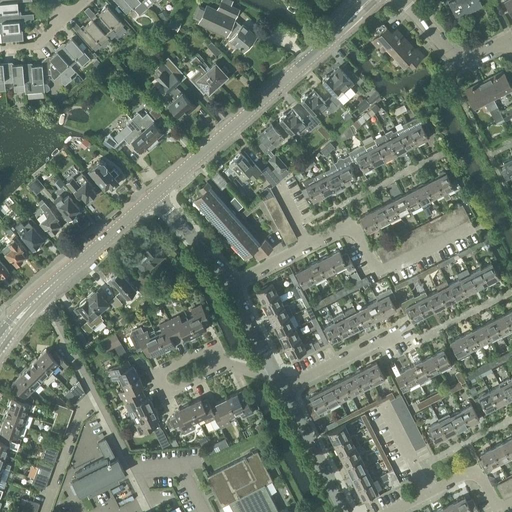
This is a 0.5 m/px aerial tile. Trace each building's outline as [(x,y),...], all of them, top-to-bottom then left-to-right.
[(147,8),(141,0),(140,1),(139,0),(113,0),(126,14),(132,8),(139,15),(147,8)] [(139,0),(140,1),(141,0),(147,8),(154,2),(156,0),(139,0)] [(207,5),(198,24),(226,37),(227,34),(231,37),(230,39),(243,51),(256,36),(242,24),(241,26),(234,20),(234,19),(239,9),(231,5),(233,1),(230,0),(220,0),(216,10),(207,5)] [(479,0),(450,0),(444,3),(449,13),(452,11),(456,18),(482,5),(479,0)] [(511,0),(497,0),(504,14),(509,12),(511,17),(511,16),(511,0)] [(0,22),(1,22),(1,23),(19,21),(21,21),(21,15),(18,15),(17,2),(0,3),(0,22)] [(123,25),(107,6),(105,8),(105,7),(101,10),(102,11),(99,14),(99,15),(97,17),(95,14),(90,18),(92,20),(106,36),(107,35),(113,30),(115,32),(123,25)] [(109,38),(107,35),(106,36),(92,20),(84,27),(85,28),(82,30),(80,27),(76,31),(91,49),(98,43),(100,45),(109,38)] [(0,22),(0,38),(0,42),(3,42),(23,40),(22,34),(20,34),(19,21),(1,23),(1,22),(0,22)] [(396,29),(392,33),(386,27),(370,42),(376,48),(382,42),(392,54),(407,41),(396,29)] [(69,64),(75,59),(82,66),(90,59),(71,38),(62,47),(60,45),(55,49),(57,51),(69,64)] [(417,49),(415,50),(407,41),(392,54),(403,66),(407,61),(412,66),(423,56),(417,49)] [(216,57),(222,52),(211,42),(206,46),(216,57)] [(75,72),(69,64),(57,51),(47,60),(45,58),(41,62),(41,64),(42,75),(51,74),(54,77),(58,73),(61,75),(62,82),(65,85),(71,80),(71,78),(70,77),(75,72)] [(207,66),(197,54),(194,58),(204,69),(207,66)] [(185,77),(177,68),(167,57),(162,61),(163,62),(180,81),(185,77)] [(198,69),(189,78),(199,88),(203,93),(206,90),(208,93),(209,92),(211,92),(214,89),(214,87),(218,84),(206,71),(204,69),(194,58),(191,60),(198,69)] [(24,91),(22,64),(9,65),(9,62),(2,63),(4,83),(5,83),(13,82),(14,92),(24,91)] [(176,86),(180,81),(163,62),(156,69),(160,73),(155,78),(168,93),(168,92),(176,86)] [(209,68),(206,71),(218,84),(222,80),(224,81),(226,78),(226,77),(227,76),(225,73),(228,70),(224,65),(221,68),(215,62),(209,68)] [(42,75),(41,64),(28,66),(28,63),(22,64),(24,91),(25,91),(25,94),(47,92),(49,89),(49,87),(44,81),(43,81),(42,75)] [(342,71),(339,74),(335,70),(329,76),(325,75),(322,78),(322,81),(333,94),(337,98),(353,83),(342,71)] [(493,98),(511,89),(502,72),(484,81),(493,98)] [(503,119),(493,98),(484,81),(465,91),(474,108),(483,103),(487,111),(488,110),(489,112),(490,112),(495,123),(503,119)] [(174,99),(168,104),(173,110),(172,110),(172,111),(172,113),(172,114),(173,114),(174,114),(175,114),(176,113),(178,115),(184,110),(184,111),(185,110),(186,111),(187,112),(194,107),(178,89),(176,86),(168,92),(174,99)] [(337,98),(333,94),(324,102),(313,89),(308,94),(304,94),(301,97),(300,100),(312,113),(319,107),(322,111),(326,108),(330,113),(337,107),(336,106),(341,102),(337,98)] [(371,104),(380,96),(376,91),(366,98),(371,104)] [(363,109),(369,104),(365,100),(359,105),(363,109)] [(375,113),(380,109),(376,105),(371,108),(375,113)] [(154,106),(149,111),(156,119),(161,114),(154,106)] [(307,116),(302,120),(292,108),(286,114),(282,114),(279,116),(279,119),(291,132),(297,127),(301,130),(305,127),(309,131),(315,125),(307,116)] [(371,117),(375,113),(371,108),(367,112),(371,117)] [(131,119),(153,144),(159,138),(157,136),(162,132),(161,131),(164,129),(159,123),(157,126),(153,122),(154,121),(147,113),(142,117),(138,112),(131,119)] [(428,139),(421,124),(424,122),(422,118),(414,118),(406,123),(417,144),(428,139)] [(147,149),(153,144),(131,119),(126,124),(132,130),(123,137),(129,144),(132,142),(135,145),(132,148),(137,153),(139,151),(140,151),(145,147),(147,149)] [(357,129),(361,125),(357,121),(353,124),(357,129)] [(407,150),(417,144),(406,123),(402,125),(403,127),(397,130),(407,150)] [(270,151),(271,149),(283,139),(280,134),(271,124),(258,135),(263,141),(259,146),(266,154),(267,153),(271,157),(268,160),(275,168),(271,172),(279,181),(289,173),(285,168),(286,167),(275,154),(274,155),(270,151)] [(407,150),(397,130),(393,132),(392,130),(385,134),(396,155),(407,150)] [(385,160),(396,155),(385,134),(374,139),(385,160)] [(118,143),(110,135),(104,140),(114,146),(114,147),(118,143)] [(83,139),(79,145),(84,149),(90,143),(90,142),(84,138),(83,139)] [(374,166),(385,160),(374,139),(363,144),(374,166)] [(330,151),(334,148),(330,143),(326,147),(330,151)] [(364,171),(374,166),(363,144),(349,152),(357,168),(361,166),(364,171)] [(325,155),(330,151),(326,147),(321,151),(325,155)] [(241,153),(229,163),(243,178),(247,182),(253,178),(260,171),(253,162),(251,164),(241,153)] [(351,168),(355,166),(349,155),(343,158),(341,158),(339,158),(337,160),(336,162),(334,163),(345,185),(356,179),(351,168)] [(506,167),(500,170),(505,179),(511,175),(511,156),(503,161),(506,167)] [(310,168),(315,164),(311,159),(307,163),(310,168)] [(103,161),(100,161),(99,160),(89,169),(95,177),(104,189),(109,185),(111,188),(118,182),(114,177),(118,174),(113,168),(109,172),(106,169),(105,168),(106,168),(106,164),(103,161)] [(306,172),(310,168),(307,163),(302,167),(306,172)] [(335,190),(345,185),(334,163),(330,165),(329,169),(325,171),(335,190)] [(279,181),(271,172),(268,168),(261,173),(272,187),(279,181)] [(324,196),(335,190),(325,171),(314,177),(324,196)] [(228,184),(228,183),(218,172),(211,178),(221,189),(228,184)] [(438,178),(435,180),(443,194),(442,195),(445,201),(450,198),(447,192),(453,189),(445,174),(445,173),(443,172),(438,175),(437,177),(438,178)] [(92,186),(83,176),(81,173),(74,179),(73,178),(68,182),(72,186),(71,187),(74,190),(74,191),(79,198),(81,196),(85,201),(88,198),(89,199),(92,199),(95,196),(95,193),(91,188),(92,186)] [(313,202),(324,196),(314,177),(303,182),(313,202)] [(36,178),(32,182),(40,191),(44,187),(36,178)] [(228,184),(234,190),(238,187),(232,180),(228,184)] [(435,180),(424,185),(431,200),(442,195),(443,194),(435,180)] [(40,191),(32,182),(28,185),(36,194),(40,191)] [(424,185),(413,191),(421,206),(422,208),(427,206),(425,203),(431,200),(424,185)] [(258,244),(207,187),(194,199),(245,257),(255,248),(258,251),(254,254),(258,258),(271,246),(264,238),(258,244)] [(263,201),(274,196),(270,188),(260,196),(261,197),(263,201)] [(406,194),(402,196),(410,211),(421,206),(413,191),(412,190),(410,189),(406,191),(405,193),(406,194)] [(60,196),(55,200),(54,201),(57,205),(69,219),(72,220),(75,217),(76,214),(75,213),(79,209),(68,196),(63,200),(60,196)] [(266,207),(277,201),(274,196),(263,201),(264,202),(265,204),(266,207)] [(402,196),(392,201),(400,216),(410,211),(402,196)] [(234,197),(230,201),(238,210),(242,206),(234,197)] [(260,204),(264,202),(263,201),(261,197),(255,202),(258,206),(260,204)] [(269,212),(279,207),(277,201),(266,207),(268,210),(269,212)] [(392,201),(381,207),(389,221),(400,216),(392,201)] [(40,205),(39,206),(44,212),(43,213),(47,216),(39,222),(45,229),(46,228),(51,234),(54,234),(57,231),(57,228),(60,225),(56,221),(58,219),(52,212),(44,202),(40,205)] [(272,217),(282,212),(279,207),(269,212),(269,213),(270,215),(272,217)] [(381,207),(370,212),(378,227),(389,221),(381,207)] [(458,212),(463,210),(462,207),(451,212),(453,215),(459,226),(464,223),(458,212)] [(469,221),(463,210),(458,212),(464,223),(469,221)] [(274,223),(285,217),(282,212),(272,217),(272,218),(273,221),(274,223)] [(370,212),(359,218),(367,233),(378,227),(370,212)] [(447,218),(453,215),(451,212),(441,217),(440,217),(442,221),(448,231),(453,229),(447,218)] [(459,226),(453,215),(447,218),(453,229),(459,226)] [(277,228),(288,223),(285,217),(274,223),(275,224),(276,226),(277,228)] [(436,223),(442,221),(440,217),(429,223),(431,226),(436,223)] [(448,231),(442,221),(436,223),(442,234),(448,231)] [(21,222),(15,227),(18,230),(17,231),(21,235),(21,236),(33,250),(36,250),(39,247),(40,244),(39,243),(43,239),(30,224),(28,222),(24,226),(21,222)] [(280,234),(291,228),(288,223),(277,228),(277,229),(280,234)] [(426,229),(431,226),(429,223),(419,228),(421,231),(426,229)] [(442,234),(436,223),(431,226),(437,237),(442,234)] [(437,237),(431,226),(426,229),(431,239),(437,237)] [(10,236),(14,233),(9,227),(5,231),(10,236)] [(283,239),(293,234),(291,228),(280,234),(283,239)] [(415,234),(421,231),(419,228),(408,233),(410,237),(415,234)] [(431,239),(426,229),(421,231),(426,242),(431,239)] [(426,242),(421,231),(415,234),(421,245),(426,242)] [(405,239),(410,237),(408,233),(398,238),(400,242),(405,239)] [(293,234),(283,239),(285,245),(296,239),(293,234)] [(421,245),(415,234),(410,237),(416,247),(421,245)] [(416,247),(410,237),(405,239),(410,250),(416,247)] [(394,245),(400,242),(398,238),(387,244),(388,248),(394,245)] [(156,246),(159,243),(155,239),(150,243),(148,244),(142,249),(154,263),(164,255),(156,246)] [(410,250),(405,239),(400,242),(405,253),(410,250)] [(18,243),(17,244),(14,240),(1,250),(10,261),(11,260),(16,265),(19,266),(22,263),(22,259),(25,256),(21,251),(23,250),(18,243)] [(405,253),(400,242),(394,245),(399,255),(405,253)] [(472,252),(483,247),(481,243),(470,249),(472,252)] [(383,250),(388,248),(387,244),(376,249),(377,253),(383,250)] [(399,255),(394,245),(388,248),(394,258),(399,255)] [(172,261),(178,256),(171,248),(166,253),(172,261)] [(394,258),(388,248),(383,250),(388,261),(394,258)] [(145,271),(154,263),(142,249),(136,254),(136,257),(131,261),(134,265),(137,263),(145,271)] [(461,258),(472,252),(470,249),(459,254),(461,258)] [(388,261),(383,250),(377,253),(382,263),(383,264),(388,261)] [(332,254),(328,256),(335,271),(346,266),(348,271),(354,267),(347,253),(346,253),(341,256),(338,251),(336,251),(333,252),(332,254)] [(450,263),(461,258),(459,254),(448,260),(450,263)] [(328,256),(317,261),(325,276),(335,271),(328,256)] [(440,269),(450,263),(448,260),(438,265),(440,269)] [(317,261),(306,267),(313,282),(325,276),(317,261)] [(481,269),(488,284),(499,279),(492,264),(481,269)] [(429,274),(440,269),(438,265),(428,270),(429,274)] [(295,272),(303,287),(313,282),(306,267),(295,272)] [(127,299),(136,290),(122,275),(124,273),(121,269),(118,271),(116,272),(111,276),(111,277),(108,280),(111,285),(113,283),(127,299)] [(478,290),(488,284),(481,269),(470,275),(478,290)] [(419,280),(429,274),(428,270),(417,276),(419,280)] [(294,285),(297,283),(292,273),(289,275),(294,285)] [(137,278),(144,286),(149,281),(142,274),(137,278)] [(466,295),(478,290),(470,275),(459,280),(466,295)] [(408,285),(419,280),(417,276),(406,281),(408,285)] [(363,286),(369,283),(366,277),(360,280),(363,286)] [(148,291),(144,286),(137,278),(132,283),(143,296),(148,291)] [(456,301),(466,295),(459,280),(449,286),(448,286),(456,301)] [(397,291),(408,285),(406,281),(395,287),(397,291)] [(448,286),(449,286),(446,281),(436,286),(438,291),(446,306),(456,301),(448,286)] [(352,291),(358,289),(355,283),(350,286),(352,291)] [(261,303),(277,295),(272,284),(255,292),(261,303)] [(299,295),(302,294),(298,284),(294,286),(299,295)] [(347,294),(352,291),(350,286),(344,288),(347,294)] [(86,298),(99,313),(108,304),(100,295),(103,292),(99,288),(96,290),(94,292),(93,292),(86,298)] [(396,311),(391,301),(395,299),(390,289),(375,297),(377,301),(385,316),(396,311)] [(336,300),(342,297),(339,291),(333,294),(336,300)] [(446,306),(438,291),(427,297),(435,311),(435,313),(438,313),(442,311),(442,309),(442,308),(446,306)] [(427,297),(425,292),(414,297),(424,317),(435,311),(427,297)] [(331,302),(336,300),(333,294),(328,296),(331,302)] [(277,295),(261,303),(263,308),(262,309),(264,313),(264,314),(266,313),(267,314),(283,306),(277,295)] [(305,307),(308,305),(303,296),(300,297),(305,307)] [(325,305),(331,302),(328,296),(322,299),(325,305)] [(115,297),(110,301),(116,309),(122,304),(115,297)] [(414,297),(399,304),(404,315),(408,313),(413,323),(424,317),(414,297)] [(101,315),(99,313),(86,298),(80,303),(79,305),(74,309),(78,314),(81,311),(89,320),(81,326),(88,334),(93,329),(91,327),(94,323),(95,324),(97,325),(102,320),(102,319),(100,317),(101,315)] [(374,322),(385,316),(377,301),(367,306),(374,322)] [(314,311),(320,307),(317,302),(311,305),(314,311)] [(283,306),(267,314),(272,325),(288,317),(293,315),(287,304),(283,306)] [(188,319),(196,335),(207,330),(206,327),(211,325),(202,305),(191,310),(194,316),(188,319)] [(363,327),(374,322),(367,306),(356,312),(363,327)] [(310,318),(314,316),(309,307),(306,308),(310,318)] [(356,312),(354,307),(343,313),(345,317),(353,333),(363,327),(356,312)] [(353,333),(345,317),(343,313),(332,319),(334,323),(341,338),(353,333)] [(124,326),(128,322),(123,316),(118,320),(124,326)] [(179,316),(169,321),(179,340),(184,338),(185,340),(196,335),(188,319),(186,316),(181,319),(179,316)] [(501,336),(511,330),(504,316),(493,321),(501,336)] [(288,317),(272,325),(278,337),(294,328),(288,317)] [(316,329),(319,327),(315,318),(311,320),(316,329)] [(174,342),(179,340),(169,321),(159,325),(161,328),(155,331),(164,350),(175,345),(174,342)] [(490,341),(501,336),(493,321),(482,327),(490,341)] [(331,343),(341,338),(334,323),(323,328),(331,343)] [(131,331),(129,336),(137,351),(143,348),(147,355),(149,355),(152,356),(153,355),(154,355),(164,350),(155,331),(154,331),(154,330),(148,333),(148,331),(147,330),(147,331),(143,332),(140,327),(131,331)] [(479,347),(490,341),(482,327),(472,332),(479,347)] [(294,328),(278,337),(283,348),(300,340),(294,328)] [(324,346),(328,344),(320,329),(317,331),(324,346)] [(468,352),(469,352),(479,347),(472,332),(461,338),(468,352)] [(121,343),(116,333),(112,335),(102,341),(107,351),(121,343)] [(85,337),(81,339),(83,344),(82,344),(85,350),(91,347),(88,342),(87,342),(85,337)] [(471,356),(469,352),(468,352),(461,338),(450,343),(460,361),(471,356)] [(300,340),(283,348),(289,359),(301,353),(302,356),(315,350),(311,342),(303,346),(300,340)] [(51,372),(51,371),(57,365),(62,370),(68,365),(57,353),(53,357),(46,350),(38,359),(51,372)] [(439,371),(450,366),(443,351),(432,357),(439,371)] [(501,364),(507,362),(504,356),(499,359),(501,364)] [(429,376),(439,371),(432,357),(421,362),(429,376)] [(30,366),(29,367),(42,380),(47,385),(56,376),(51,371),(51,372),(38,359),(34,362),(33,361),(30,364),(30,366)] [(107,372),(106,373),(108,376),(109,376),(111,375),(114,381),(119,378),(122,384),(138,376),(133,366),(131,367),(128,361),(109,371),(107,372)] [(429,376),(421,362),(411,367),(418,382),(419,385),(430,379),(429,376)] [(491,370),(496,367),(494,362),(488,364),(491,370)] [(373,385),(384,379),(376,363),(364,369),(373,385)] [(486,372),(491,370),(488,364),(483,367),(486,372)] [(39,383),(42,380),(29,367),(28,368),(26,368),(24,370),(24,372),(21,375),(34,388),(33,388),(35,390),(41,385),(39,383)] [(407,388),(418,382),(411,367),(400,373),(401,376),(394,379),(402,393),(408,390),(407,388)] [(480,375),(486,372),(483,367),(477,370),(480,375)] [(361,391),(373,385),(364,369),(353,375),(361,391)] [(475,378),(480,375),(477,370),(472,373),(475,378)] [(469,381),(475,378),(472,373),(466,375),(469,381)] [(29,393),(33,388),(34,388),(21,375),(12,384),(18,390),(16,398),(32,404),(34,398),(29,393)] [(350,397),(361,391),(353,375),(342,380),(350,397)] [(125,390),(120,393),(124,403),(144,393),(141,388),(144,387),(138,376),(122,384),(125,390)] [(511,399),(511,385),(510,382),(509,379),(498,384),(500,388),(507,402),(511,399)] [(339,402),(350,397),(342,380),(331,386),(339,402)] [(79,401),(85,395),(79,381),(69,391),(79,401)] [(328,408),(339,402),(331,386),(320,392),(328,408)] [(451,395),(457,392),(454,386),(448,389),(451,395)] [(496,408),(507,402),(500,388),(489,393),(496,408)] [(446,397),(451,395),(448,389),(443,392),(446,397)] [(75,405),(79,401),(69,391),(65,395),(75,405)] [(237,393),(226,399),(234,415),(240,412),(243,417),(253,413),(243,393),(243,391),(237,394),(237,393)] [(312,403),(306,406),(314,420),(319,417),(323,415),(321,411),(328,408),(320,392),(309,397),(312,403)] [(440,400),(446,397),(443,392),(438,395),(440,400)] [(144,393),(124,403),(129,413),(132,419),(133,418),(138,416),(154,408),(148,397),(146,398),(144,393)] [(485,413),(496,408),(489,393),(487,394),(485,393),(479,396),(479,398),(478,399),(485,413)] [(384,402),(393,398),(391,394),(382,398),(384,402)] [(435,403),(440,400),(438,395),(432,397),(435,403)] [(16,398),(12,397),(10,402),(9,402),(8,405),(9,406),(8,408),(26,415),(27,410),(30,411),(32,404),(16,398)] [(393,407),(403,402),(400,397),(390,402),(393,407)] [(430,405),(435,403),(432,397),(427,400),(430,405)] [(201,399),(190,404),(197,420),(204,417),(207,423),(216,418),(212,409),(212,408),(207,398),(202,401),(201,399)] [(212,408),(212,409),(216,418),(221,428),(231,423),(228,418),(234,415),(226,399),(216,404),(217,406),(212,408)] [(373,408),(382,403),(380,399),(371,404),(373,408)] [(424,408),(430,405),(427,400),(422,403),(424,408)] [(396,413),(406,408),(403,402),(393,407),(396,413)] [(419,411),(424,408),(422,403),(416,406),(419,411)] [(58,412),(60,405),(56,404),(53,412),(57,413),(55,418),(69,423),(71,416),(58,412)] [(176,413),(175,414),(184,434),(194,429),(191,423),(197,420),(190,404),(178,410),(176,413)] [(71,416),(73,410),(60,405),(58,412),(71,416)] [(362,413),(371,409),(369,405),(360,410),(362,413)] [(471,407),(460,412),(467,426),(478,421),(471,407)] [(6,415),(4,419),(24,426),(29,428),(33,417),(26,415),(8,408),(7,411),(6,411),(5,414),(6,415)] [(138,416),(133,418),(136,424),(135,424),(140,435),(159,425),(157,420),(159,418),(154,408),(138,416)] [(399,418),(409,413),(406,408),(396,413),(399,418)] [(350,419),(359,414),(357,411),(349,415),(350,419)] [(450,417),(449,418),(456,432),(467,426),(460,412),(450,417)] [(401,424),(412,419),(409,413),(399,418),(401,424)] [(448,414),(438,419),(439,423),(446,437),(447,438),(453,435),(453,434),(456,432),(449,418),(450,417),(448,414)] [(365,427),(369,425),(364,415),(361,417),(365,427)] [(339,425),(348,420),(346,416),(337,421),(339,425)] [(67,429),(69,423),(55,418),(53,424),(67,429)] [(19,438),(24,426),(4,419),(0,431),(4,433),(3,437),(20,443),(21,439),(19,438)] [(404,429),(414,424),(412,419),(401,424),(404,429)] [(328,430),(337,426),(335,422),(326,426),(328,430)] [(439,423),(428,429),(435,443),(446,437),(439,423)] [(64,435),(67,429),(53,424),(51,430),(64,435)] [(407,435),(417,429),(414,424),(404,429),(407,435)] [(343,426),(327,434),(333,446),(349,437),(349,436),(343,426)] [(371,438),(374,436),(370,427),(366,429),(371,438)] [(410,440),(420,435),(417,429),(407,435),(410,440)] [(349,437),(333,446),(339,456),(355,448),(354,447),(359,445),(354,434),(349,436),(349,437)] [(412,446),(423,440),(420,435),(410,440),(412,446)] [(17,450),(20,443),(3,437),(1,441),(0,440),(0,453),(6,455),(8,447),(17,450)] [(376,449),(380,447),(375,438),(372,439),(376,449)] [(124,473),(117,458),(115,459),(105,439),(98,443),(106,458),(74,474),(77,479),(72,481),(79,496),(86,492),(89,497),(118,482),(116,477),(124,473)] [(509,459),(511,457),(511,439),(501,444),(509,459)] [(415,451),(425,446),(423,440),(412,446),(415,451)] [(498,464),(509,459),(501,444),(491,450),(498,464)] [(57,456),(59,450),(46,445),(43,452),(57,456)] [(344,467),(360,459),(355,448),(339,456),(344,467)] [(382,460),(385,458),(381,449),(377,451),(382,460)] [(489,469),(498,464),(491,450),(480,455),(482,460),(479,461),(486,474),(490,471),(489,469)] [(287,511),(286,509),(280,511),(277,511),(264,485),(272,481),(257,451),(206,478),(221,508),(229,504),(233,511),(287,511)] [(54,463),(57,456),(43,452),(41,458),(54,463)] [(0,466),(9,469),(10,465),(6,463),(8,456),(6,455),(0,453),(0,466)] [(350,478),(366,470),(360,459),(344,467),(350,478)] [(387,471),(391,470),(386,460),(383,462),(387,471)] [(0,479),(5,482),(10,469),(9,469),(0,466),(0,479)] [(355,489),(371,481),(366,470),(350,478),(355,489)] [(392,471),(385,474),(392,488),(398,484),(392,471)] [(47,483),(49,477),(36,473),(34,478),(47,483)] [(45,489),(47,483),(34,478),(32,485),(45,489)] [(506,480),(496,486),(498,491),(504,488),(509,485),(506,480)] [(371,481),(355,489),(361,501),(366,498),(368,501),(379,496),(377,492),(371,481)] [(504,488),(498,491),(503,500),(508,498),(504,488)] [(464,499),(453,504),(456,511),(477,511),(479,511),(473,501),(466,504),(464,499)] [(38,510),(40,504),(26,500),(24,505),(38,510)]
